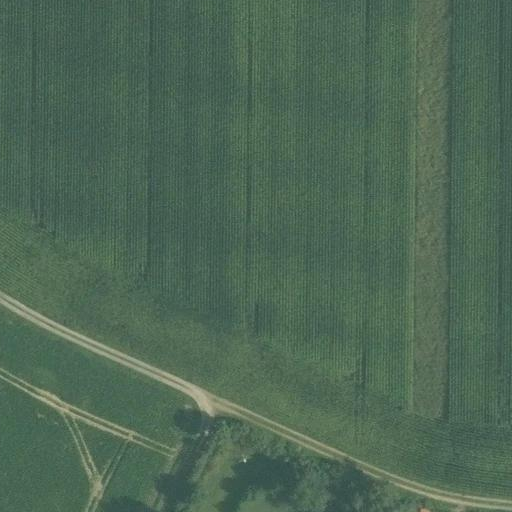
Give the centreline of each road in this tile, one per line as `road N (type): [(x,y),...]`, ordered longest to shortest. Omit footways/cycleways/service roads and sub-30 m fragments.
road 1 (track): [(0,298),(427,496),(511,503)]
road 2 (track): [(211,399),(157,511)]
